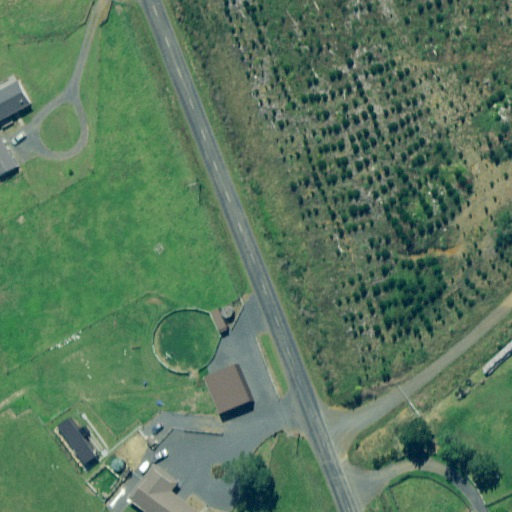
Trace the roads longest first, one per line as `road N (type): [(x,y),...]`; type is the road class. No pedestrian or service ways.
road 1 (unclassified): [(349,511),(150,0)]
road 2 (track): [(323,444),(511,304)]
